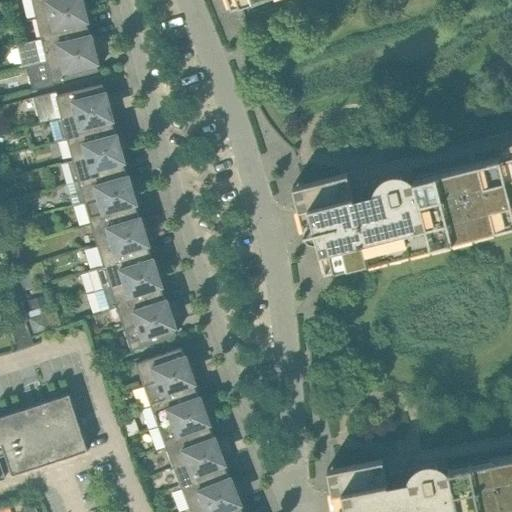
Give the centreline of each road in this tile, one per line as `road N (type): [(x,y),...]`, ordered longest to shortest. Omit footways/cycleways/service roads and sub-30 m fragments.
road 1 (residential): [(124,0),(160,148),(260,444),(291,497)]
road 2 (residential): [(291,497),(272,251),(251,169),(187,0)]
